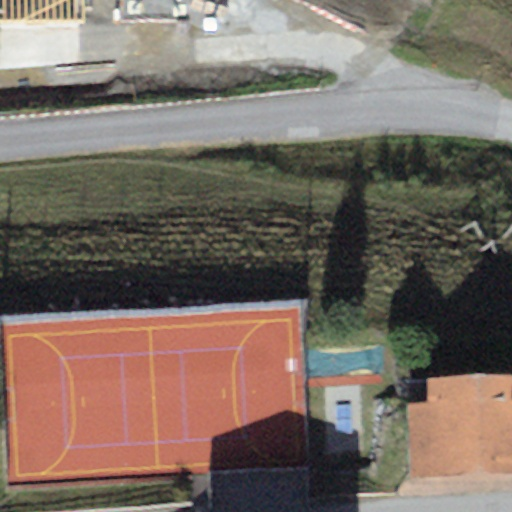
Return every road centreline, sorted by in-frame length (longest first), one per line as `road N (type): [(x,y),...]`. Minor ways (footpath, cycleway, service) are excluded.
road 1 (unclassified): [(511,125),(400,115),(196,123),(0,144)]
road 2 (track): [(400,115),(359,59),(270,43),(0,55)]
